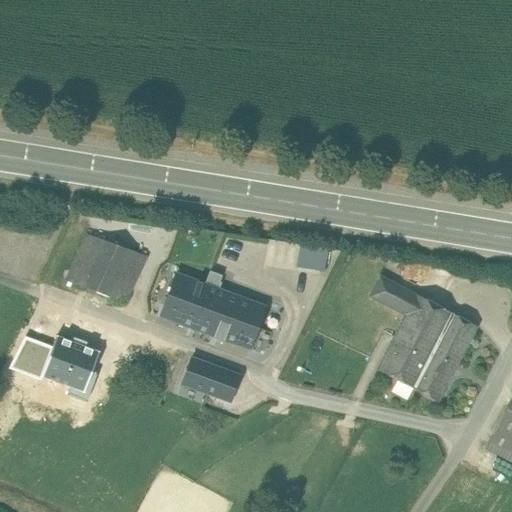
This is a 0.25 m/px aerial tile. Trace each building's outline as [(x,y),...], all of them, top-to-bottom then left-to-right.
[(145,256),(86,234),(65,280),(124,302),(145,256)] [(270,266),(325,268),(326,244),(271,243),(270,266)] [(328,278),(308,270),(301,288),(321,295),(328,278)] [(229,294),(177,275),(162,316),(214,335),(229,294)] [(452,315),(380,277),(370,295),(407,315),(392,341),(428,360),(452,315)] [(264,307),(229,294),(214,335),(249,348),(264,307)] [(428,360),(414,387),(436,399),(448,377),(453,379),(456,375),(451,372),(474,327),(452,315),(428,360)] [(428,360),(392,341),(378,368),(414,387),(428,360)] [(239,375),(205,362),(193,357),(184,381),(231,398),(239,375)] [(511,395),(494,431),(511,440),(511,395)] [(511,440),(494,431),(485,447),(511,460),(511,440)]
